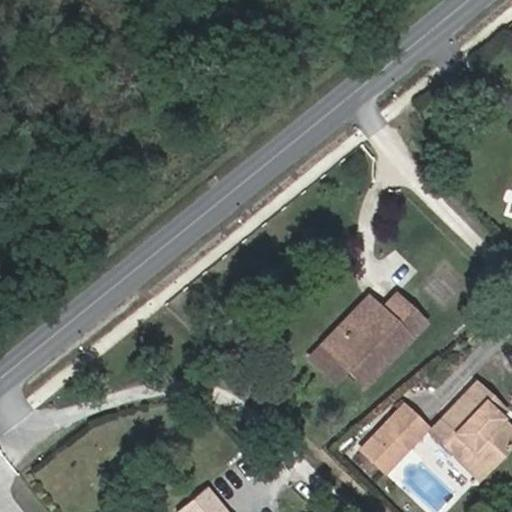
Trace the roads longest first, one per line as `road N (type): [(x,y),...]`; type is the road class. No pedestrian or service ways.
road 1 (secondary): [(0,369),(460,0)]
road 2 (unknown): [(360,78),(399,136),(511,249)]
